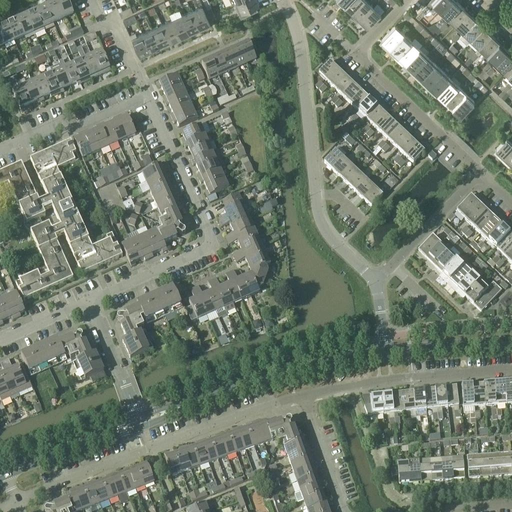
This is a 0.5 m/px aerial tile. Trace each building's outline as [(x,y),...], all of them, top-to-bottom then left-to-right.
[(66,0),(60,0),(55,2),(63,19),(73,14),(66,0)] [(241,18),(257,11),(255,6),(259,4),(257,0),(242,0),(238,2),(234,4),(241,18)] [(352,13),(363,0),(349,0),(344,6),(352,13)] [(373,7),(365,0),(363,0),(352,13),(360,21),(373,7)] [(439,11),(448,0),(434,0),(431,3),(439,11)] [(448,0),(439,11),(447,18),(460,4),(456,1),(456,0),(448,0)] [(53,23),(63,19),(55,2),(46,7),(53,23)] [(460,4),(447,18),(455,26),(469,10),(466,7),(464,9),(460,4)] [(46,7),(36,11),(43,28),(53,23),(46,7)] [(122,17),(133,12),(131,7),(119,12),(122,17)] [(156,12),(154,7),(148,9),(150,15),(156,12)] [(211,26),(202,7),(191,11),(199,28),(206,25),(207,28),(211,26)] [(373,7),(360,21),(368,28),(381,15),(373,7)] [(463,33),(476,19),(472,16),(473,14),(469,10),(455,26),(463,33)] [(43,28),(36,11),(26,16),(34,32),(33,32),(35,36),(45,31),(43,28)] [(188,37),(191,35),(182,16),(180,11),(170,15),(172,20),(180,37),(186,34),(188,37)] [(191,11),(182,16),(191,35),(194,34),(192,31),(199,28),(191,11)] [(123,20),(126,26),(137,21),(134,15),(123,20)] [(24,37),(33,32),(34,32),(26,16),(16,20),(24,37)] [(463,33),(459,37),(460,37),(459,37),(466,44),(467,44),(471,41),(485,25),(482,22),(480,24),(476,19),(463,33)] [(16,20),(6,24),(14,41),(24,37),(16,20)] [(172,20),(162,25),(171,44),(174,43),(173,40),(180,37),(172,20)] [(447,25),(444,22),(439,27),(442,30),(447,25)] [(0,36),(4,46),(14,41),(6,24),(0,27),(0,36)] [(168,45),(171,44),(162,25),(152,29),(160,46),(167,43),(168,45)] [(489,29),(485,25),(471,41),(478,48),(491,34),(487,31),(489,29)] [(70,34),(71,36),(72,40),(84,35),(80,26),(69,31),(70,34)] [(381,41),(389,48),(403,33),(395,26),(381,41)] [(429,33),(423,27),(420,30),(426,35),(429,33)] [(152,29),(143,33),(151,53),(161,48),(160,46),(152,29)] [(151,53),(143,33),(137,36),(135,32),(129,35),(131,39),(132,38),(141,57),(148,54),(151,53)] [(396,56),(411,40),(403,33),(389,48),(396,56)] [(97,39),(95,34),(84,39),(86,44),(97,39)] [(496,38),(491,34),(478,48),(486,55),(501,40),(497,37),(496,38)] [(404,63),(419,48),(411,40),(396,56),(404,63)] [(501,40),(486,55),(494,63),(507,49),(503,45),(505,44),(501,40)] [(249,43),(240,47),(247,64),(256,59),(252,49),(256,47),(253,41),(249,43)] [(452,44),(449,48),(454,53),(458,49),(452,44)] [(240,47),(230,52),(237,68),(247,64),(240,47)] [(89,77),(90,80),(100,76),(92,56),(86,59),(81,48),(77,50),(82,61),(89,77)] [(412,71),(427,55),(419,48),(404,63),(412,71)] [(507,75),(511,69),(511,67),(511,66),(509,64),(511,60),(511,54),(507,49),(494,63),(505,73),(507,75)] [(92,56),(100,76),(111,71),(102,52),(92,56)] [(230,52),(220,56),(228,72),(237,68),(230,52)] [(420,78),(435,63),(427,55),(412,71),(420,78)] [(47,62),(44,56),(34,60),(36,64),(37,66),(47,62)] [(220,56),(211,60),(218,76),(228,72),(220,56)] [(34,60),(25,65),(27,70),(33,67),(32,66),(36,64),(34,60)] [(211,60),(201,64),(209,81),(218,76),(211,60)] [(60,65),(70,86),(76,83),(78,86),(81,84),(72,65),(66,68),(62,61),(59,62),(60,65)] [(82,80),(89,77),(82,61),(72,65),(81,84),(84,83),(82,80)] [(13,66),(12,63),(11,62),(0,66),(0,69),(1,72),(13,66)] [(327,82),(338,70),(330,63),(328,64),(326,62),(322,66),(325,68),(319,74),(327,82)] [(428,86),(442,70),(435,63),(420,78),(428,86)] [(52,74),(61,93),(64,92),(63,89),(70,86),(60,65),(50,69),(52,74)] [(494,69),(491,66),(486,71),(489,74),(494,69)] [(327,82),(335,90),(346,78),(338,70),(327,82)] [(435,93),(450,78),(442,70),(428,86),(435,93)] [(58,95),(61,93),(52,74),(42,78),(50,95),(57,92),(58,95)] [(163,93),(182,84),(178,75),(156,85),(158,89),(161,88),(163,93)] [(42,78),(33,83),(41,102),(44,101),(43,98),(50,95),(42,78)] [(335,90),(342,97),(354,85),(346,78),(335,90)] [(443,100),(458,85),(450,78),(435,93),(443,100)] [(23,87),(30,104),(37,101),(38,103),(41,102),(33,83),(26,85),(24,80),(20,82),(23,87)] [(475,83),(473,85),(479,88),(480,87),(482,84),(478,80),(475,83)] [(186,93),(182,84),(163,93),(165,97),(163,99),(164,103),(186,93)] [(342,97),(350,105),(361,93),(354,85),(342,97)] [(451,108),(466,93),(458,85),(443,100),(451,108)] [(23,107),(30,104),(23,87),(12,92),(21,111),(25,110),(23,107)] [(186,93),(164,103),(166,107),(169,106),(171,110),(190,102),(186,93)] [(350,105),(358,112),(369,100),(361,93),(350,105)] [(466,93),(451,108),(460,116),(474,101),(466,93)] [(230,103),(229,99),(227,96),(218,100),(221,107),(230,103)] [(358,112),(366,120),(377,108),(369,100),(358,112)] [(194,111),(190,102),(171,110),(173,115),(170,116),(172,120),(194,111)] [(366,120),(374,127),(385,115),(377,108),(366,120)] [(194,111),(172,120),(174,124),(177,123),(179,128),(198,120),(194,111)] [(227,114),(221,116),(221,117),(225,127),(232,124),(229,118),(227,114)] [(374,127),(382,135),(393,123),(385,115),(374,127)] [(136,135),(128,117),(123,119),(121,116),(117,118),(127,139),(136,135)] [(127,139),(117,118),(113,120),(114,123),(110,125),(118,143),(127,139)] [(382,135),(389,142),(401,130),(393,123),(382,135)] [(118,143),(110,125),(105,127),(104,124),(100,126),(109,147),(118,143)] [(101,151),(109,147),(100,126),(96,128),(97,130),(92,133),(101,151)] [(182,141),(183,145),(205,135),(201,126),(182,135),(184,140),(182,141)] [(389,142),(397,150),(409,138),(401,130),(389,142)] [(86,132),(82,134),(92,155),(101,151),(92,133),(88,135),(86,132)] [(92,155),(82,134),(78,136),(79,138),(74,141),(82,159),(92,155)] [(205,135),(183,145),(185,149),(188,148),(190,152),(209,144),(205,135)] [(356,143),(349,137),(345,142),(351,148),(356,143)] [(397,150),(405,157),(416,145),(409,138),(397,150)] [(495,150),(496,150),(493,153),(501,160),(511,148),(511,143),(507,138),(495,150)] [(73,279),(55,240),(56,239),(64,236),(82,276),(123,257),(112,234),(106,236),(109,241),(92,249),(57,171),(79,161),(71,142),(31,160),(48,200),(40,204),(22,164),(0,173),(0,196),(11,191),(25,221),(24,222),(24,224),(24,225),(24,226),(24,227),(24,228),(25,229),(25,230),(26,231),(27,232),(28,233),(29,233),(30,233),(46,269),(16,283),(24,301),(73,279)] [(190,159),(191,163),(213,153),(209,144),(190,152),(192,157),(190,159)] [(416,145),(405,157),(413,165),(425,153),(416,145)] [(511,164),(511,148),(501,160),(508,168),(511,165),(511,164)] [(213,153),(191,163),(193,167),(196,166),(198,170),(221,159),(217,151),(213,153)] [(332,171),(343,159),(335,151),(324,163),(332,171)] [(432,161),(436,157),(432,153),(428,157),(432,161)] [(225,169),(221,159),(198,170),(200,175),(197,176),(199,180),(221,171),(225,169)] [(332,171),(340,178),(351,167),(343,159),(332,171)] [(142,174),(146,183),(167,173),(166,169),(163,171),(160,165),(142,174)] [(348,186),(359,174),(351,167),(340,178),(348,186)] [(206,187),(224,179),(221,171),(199,180),(201,184),(204,183),(206,187)] [(169,178),(167,173),(146,183),(150,192),(169,183),(167,179),(169,178)] [(348,186),(356,193),(367,181),(359,174),(348,186)] [(229,189),(224,179),(206,187),(208,192),(205,194),(207,198),(229,189)] [(356,193),(363,201),(375,189),(367,181),(356,193)] [(150,192),(154,201),(175,191),(173,187),(171,188),(169,183),(150,192)] [(372,208),(383,197),(375,189),(363,201),(372,208)] [(154,201),(158,209),(176,201),(174,196),(177,195),(175,191),(154,201)] [(222,202),(225,210),(242,202),(239,195),(222,202)] [(456,212),(465,220),(481,203),(477,199),(475,201),(471,197),(456,212)] [(162,219),(176,212),(183,209),(181,204),(179,206),(176,201),(158,209),(162,219)] [(219,225),(246,212),(247,213),(251,211),(247,201),(242,203),(242,202),(225,210),(226,210),(224,211),(226,217),(217,220),(219,225)] [(465,220),(472,227),(487,212),(483,208),(484,206),(481,203),(465,220)] [(182,225),(176,212),(162,219),(164,222),(159,224),(161,229),(158,230),(164,244),(177,238),(176,235),(178,234),(183,236),(185,235),(186,233),(185,231),(180,229),(179,227),(182,225)] [(230,225),(232,229),(250,221),(247,213),(246,212),(219,225),(221,229),(230,225)] [(472,227),(480,235),(496,218),(493,214),(491,216),(487,212),(472,227)] [(480,235),(488,242),(502,227),(498,223),(500,221),(496,218),(480,235)] [(225,238),(227,242),(254,230),(250,221),(232,229),(234,234),(225,238)] [(488,242),(496,250),(511,232),(508,229),(507,231),(502,227),(488,242)] [(158,230),(149,234),(157,253),(161,251),(163,254),(167,252),(164,244),(158,230)] [(238,242),(240,247),(258,238),(254,230),(227,242),(229,246),(238,242)] [(511,232),(496,250),(504,257),(511,248),(511,232)] [(140,238),(149,260),(153,258),(152,255),(157,253),(149,234),(140,238)] [(426,260),(441,245),(433,237),(418,253),(426,260)] [(145,261),(149,260),(140,238),(131,242),(139,261),(144,259),(145,261)] [(240,247),(242,252),(233,256),(235,260),(262,247),(258,238),(240,247)] [(135,263),(139,261),(131,242),(121,246),(131,268),(136,266),(135,263)] [(449,252),(441,245),(426,260),(434,268),(449,252)] [(245,260),(248,265),(266,256),(262,247),(235,260),(237,264),(245,260)] [(456,260),(449,252),(434,268),(442,275),(456,260)] [(248,265),(252,274),(265,279),(268,272),(266,268),(270,266),(266,256),(248,265)] [(442,275),(450,283),(464,267),(456,260),(442,275)] [(472,275),(464,267),(450,283),(458,291),(472,275)] [(234,272),(230,273),(242,301),(251,297),(242,278),(237,280),(234,272)] [(229,284),(225,286),(233,305),(242,301),(230,273),(225,275),(229,284)] [(252,274),(242,278),(251,297),(260,293),(258,288),(262,286),(265,279),(252,274)] [(480,282),(472,275),(458,291),(465,298),(480,282)] [(212,281),(224,309),(226,314),(235,310),(233,305),(225,286),(220,288),(216,279),(212,281)] [(212,292),(207,294),(216,313),(224,309),(212,281),(208,283),(212,292)] [(465,298),(474,305),(488,290),(487,289),(480,282),(465,298)] [(493,283),(487,289),(488,290),(474,305),(481,313),(502,291),(493,283)] [(155,295),(164,316),(173,312),(182,308),(173,287),(164,291),(155,295)] [(199,287),(195,289),(207,317),(216,313),(207,294),(202,296),(199,287)] [(197,321),(207,317),(195,289),(190,291),(194,300),(189,302),(191,307),(186,310),(191,322),(197,320),(197,321)] [(16,294),(7,298),(17,319),(21,317),(20,314),(25,312),(16,294)] [(139,308),(145,322),(146,325),(155,321),(164,316),(155,295),(146,299),(137,303),(139,308)] [(7,298),(0,300),(0,305),(7,320),(11,318),(13,321),(17,319),(7,298)] [(139,308),(126,314),(127,317),(125,318),(120,316),(118,317),(117,319),(118,321),(123,323),(124,325),(121,327),(126,340),(141,333),(139,330),(144,328),(142,323),(145,322),(139,308)] [(267,331),(275,328),(272,322),(269,321),(266,322),(265,320),(266,320),(264,314),(266,313),(264,308),(260,310),(263,319),(262,319),(267,331)] [(126,340),(122,342),(126,351),(130,360),(152,351),(148,341),(143,332),(141,333),(126,340)] [(75,359),(77,362),(91,356),(85,342),(82,344),(81,342),(83,337),(82,335),(80,334),(78,335),(76,340),(74,341),(72,337),(59,343),(65,358),(69,356),(71,361),(75,359)] [(39,347),(49,368),(58,364),(67,360),(65,358),(59,343),(57,339),(48,343),(39,347)] [(40,372),(49,368),(39,347),(30,351),(21,355),(31,376),(40,372)] [(96,354),(91,356),(77,362),(74,363),(78,372),(83,382),(104,372),(100,363),(96,354)] [(9,361),(5,362),(19,395),(32,389),(22,367),(19,369),(18,367),(13,369),(9,361)] [(4,373),(0,375),(11,399),(19,395),(5,362),(1,364),(4,373)] [(0,400),(1,403),(11,399),(0,375),(0,400)] [(494,385),(496,406),(507,405),(505,384),(494,385)] [(496,406),(494,385),(483,386),(485,407),(496,406)] [(459,407),(457,388),(450,389),(450,386),(445,387),(447,408),(459,407)] [(472,387),(474,408),(485,407),(483,386),(472,387)] [(440,390),(435,391),(437,409),(447,408),(445,387),(440,388),(440,390)] [(463,409),(474,408),(472,387),(461,388),(463,409)] [(419,392),(413,393),(415,412),(426,410),(424,389),(419,390),(419,392)] [(437,409),(435,391),(429,391),(429,389),(424,389),(426,410),(437,409)] [(415,412),(413,393),(407,394),(407,391),(402,392),(405,413),(415,412)] [(397,395),(392,395),(394,414),(405,413),(402,392),(397,392),(397,395)] [(368,417),(383,415),(381,394),(376,395),(376,397),(370,398),(371,406),(364,407),(368,417)] [(394,414),(392,395),(386,396),(386,394),(381,394),(383,415),(394,414)] [(283,443),(284,447),(299,442),(299,441),(294,428),(291,429),(290,427),(292,422),(291,420),(289,419),(287,420),(285,425),(283,425),(281,422),(268,427),(273,441),(276,440),(278,445),(283,443)] [(268,427),(266,422),(261,424),(260,421),(256,423),(263,445),(273,441),(268,427)] [(248,429),(254,448),(263,445),(256,423),(251,424),(252,427),(248,429)] [(245,451),(254,448),(248,429),(243,430),(242,428),(237,429),(245,451)] [(229,435),(236,455),(245,451),(237,429),(233,431),(234,434),(229,435)] [(219,436),(227,458),(236,455),(229,435),(224,437),(223,434),(219,436)] [(211,442),(218,461),(227,458),(219,436),(215,437),(216,440),(211,442)] [(288,456),(310,448),(308,444),(305,445),(303,440),(299,441),(299,442),(284,447),(288,456)] [(201,442),(209,464),(218,461),(211,442),(206,443),(205,441),(201,442)] [(193,448),(200,467),(209,464),(201,442),(197,444),(198,446),(193,448)] [(183,449),(191,471),(200,467),(193,448),(188,450),(187,447),(183,449)] [(288,456),(291,465),(310,459),(308,454),(311,453),(310,448),(288,456)] [(175,455),(182,474),(191,471),(183,449),(179,450),(180,453),(175,455)] [(511,475),(511,472),(510,453),(500,454),(502,476),(511,475)] [(169,454),(164,455),(172,477),(182,474),(175,455),(170,456),(169,454)] [(500,454),(489,455),(491,477),(502,476),(500,454)] [(491,477),(489,455),(479,456),(480,478),(491,477)] [(469,479),(480,478),(479,456),(467,457),(469,479)] [(463,457),(451,458),(453,480),(465,479),(463,457)] [(453,480),(451,458),(441,459),(442,481),(453,480)] [(291,465),(294,475),(316,467),(315,462),(312,463),(310,459),(291,465)] [(441,459),(430,460),(432,482),(442,481),(441,459)] [(432,482),(430,460),(419,461),(421,483),(432,482)] [(392,477),(398,477),(399,484),(410,484),(408,461),(397,462),(398,469),(391,470),(392,477)] [(410,484),(421,483),(419,461),(408,461),(410,484)] [(142,467),(138,468),(145,487),(154,484),(146,462),(141,464),(142,467)] [(132,467),(128,469),(136,491),(145,487),(138,468),(133,470),(132,467)] [(294,475),(297,484),(316,477),(315,472),(318,471),(316,467),(294,475)] [(124,473),(120,475),(127,494),(136,491),(128,469),(123,471),(124,473)] [(114,474),(110,476),(118,498),(127,494),(120,475),(115,477),(114,474)] [(109,501),(118,498),(110,476),(105,478),(107,480),(102,482),(109,501)] [(318,482),(316,477),(297,484),(301,493),(323,485),(321,481),(318,482)] [(96,481),(92,483),(100,505),(109,501),(102,482),(97,484),(96,481)] [(88,488),(84,489),(91,508),(100,505),(92,483),(87,485),(88,488)] [(301,493),(304,502),(323,495),(321,490),(324,489),(323,485),(301,493)] [(78,488),(74,490),(82,511),(91,508),(84,489),(79,491),(78,488)] [(65,497),(67,501),(68,501),(72,511),(81,511),(82,511),(74,490),(69,492),(70,494),(65,497)] [(192,504),(201,500),(200,496),(198,491),(189,495),(192,504)] [(304,502),(307,511),(329,503),(327,499),(325,500),(323,495),(304,502)] [(72,511),(68,501),(67,501),(53,506),(55,510),(52,510),(48,508),(46,509),(45,511),(44,511),(72,511)] [(330,507),(329,503),(307,511),(328,511),(328,508),(330,507)]
